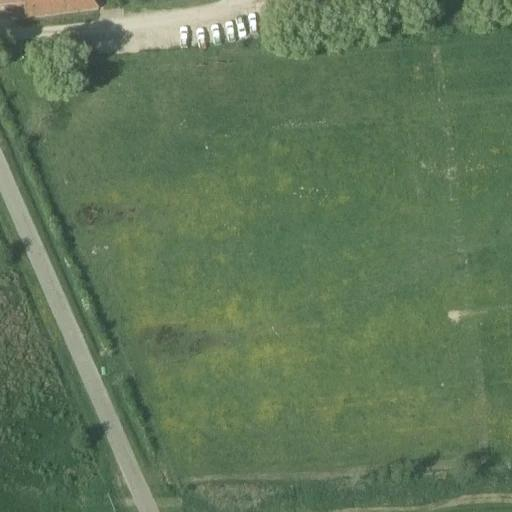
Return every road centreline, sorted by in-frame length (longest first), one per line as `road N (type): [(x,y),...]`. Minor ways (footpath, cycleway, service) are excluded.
road 1 (track): [(0,36),(467,0)]
road 2 (unclassified): [(147,511),(0,172)]
